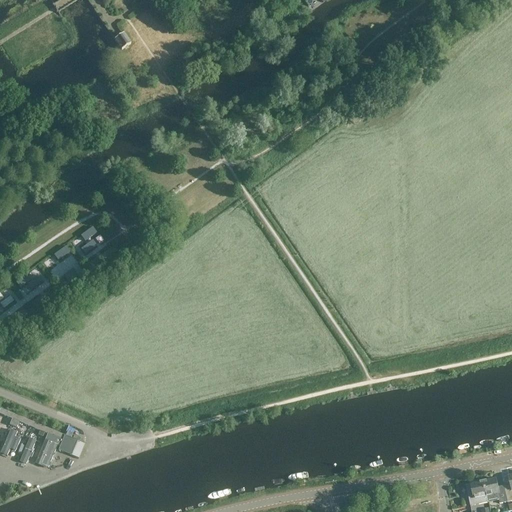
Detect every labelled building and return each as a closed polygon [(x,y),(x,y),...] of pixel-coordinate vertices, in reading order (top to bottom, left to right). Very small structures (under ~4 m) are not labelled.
[(124,34),(114,40),(121,50),(131,44),(124,34)] [(98,224),(86,233),(90,238),(102,229),(98,224)] [(98,238),(86,247),(90,252),(102,243),(98,238)] [(70,244),(58,253),(62,259),(74,250),(70,244)] [(104,255),(92,263),(96,269),(107,260),(104,255)] [(78,267),(67,275),(75,285),(85,277),(78,267)] [(32,273),(19,282),(24,288),(36,279),(32,273)] [(43,275),(31,284),(35,290),(47,280),(43,275)] [(14,296),(3,304),(7,310),(18,302),(14,296)] [(46,296),(34,305),(38,311),(50,302),(46,296)] [(17,317),(6,326),(10,332),(22,323),(17,317)] [(64,436),(0,409),(0,414),(12,420),(19,423),(62,441),(64,436)] [(1,428),(0,428),(0,438),(3,440),(10,425),(4,423),(1,428)] [(11,429),(0,453),(7,456),(10,448),(15,451),(20,439),(15,436),(17,431),(11,429)] [(62,441),(58,451),(71,456),(77,443),(77,441),(64,436),(62,441)] [(27,464),(36,440),(29,437),(20,461),(27,464)] [(497,480),(484,482),(488,503),(499,501),(499,504),(508,503),(505,490),(499,491),(497,480)] [(488,503),(484,482),(470,485),(466,486),(470,507),(482,504),(488,503)]
